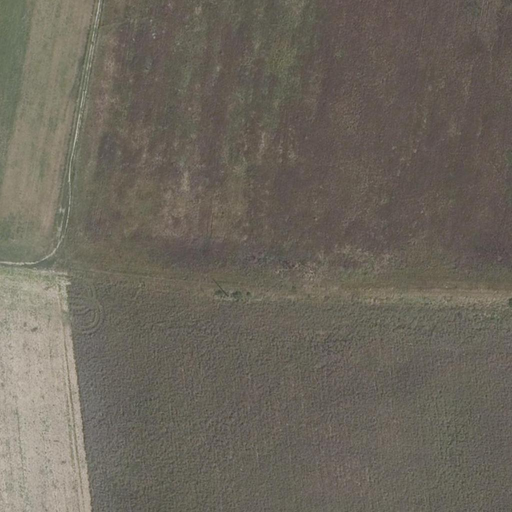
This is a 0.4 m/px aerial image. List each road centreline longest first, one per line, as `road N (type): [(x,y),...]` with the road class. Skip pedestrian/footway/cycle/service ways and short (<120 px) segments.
road 1 (track): [(22,264),(229,288),(511,295)]
road 2 (track): [(22,264),(53,252),(63,236),(99,0)]
